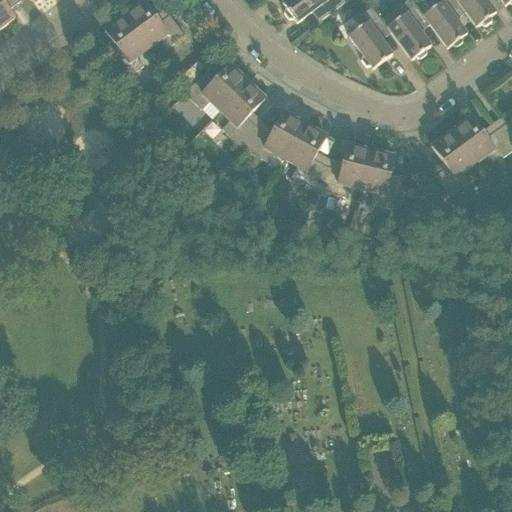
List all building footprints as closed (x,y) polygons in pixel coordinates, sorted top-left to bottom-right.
[(0,0),(0,30),(14,20),(8,12),(18,5),(14,0),(0,0)] [(289,0),(282,6),(285,11),(283,15),(288,21),(293,21),(296,25),(311,14),(318,10),(325,19),(334,12),(347,3),(345,0),(289,0)] [(435,9),(423,18),(424,20),(429,27),(447,51),(451,48),(455,49),(462,45),(461,40),(466,37),(455,22),(450,15),(460,8),(453,0),(430,0),(429,1),(435,9)] [(453,0),(460,8),(465,15),(476,30),(480,26),(484,28),(491,23),(490,19),(495,15),(484,1),(483,0),(453,0)] [(511,0),(498,0),(504,8),(509,5),(511,6),(511,0)] [(410,1),(381,22),(386,30),(411,63),(415,60),(420,61),(426,57),(425,52),(430,49),(420,34),(415,27),(424,20),(423,18),(410,1)] [(134,7),(122,17),(147,51),(158,43),(165,52),(168,50),(184,38),(169,18),(159,26),(154,19),(143,4),(136,10),(134,7)] [(386,30),(381,22),(371,9),(354,22),(360,30),(348,39),(361,57),(359,61),(364,67),(369,67),(372,72),(392,57),(377,37),(386,30)] [(180,11),(173,17),(178,24),(186,18),(180,11)] [(110,28),(103,34),(114,48),(119,54),(108,62),(115,72),(123,83),(143,68),(136,59),(147,51),(122,17),(109,26),(110,28)] [(193,86),(184,96),(201,112),(209,104),(219,114),(248,83),(237,72),(235,74),(229,68),(216,80),(211,87),(201,78),(193,86)] [(248,83),(219,114),(229,123),(221,131),(242,151),(257,131),(246,121),(252,115),(264,102),(258,96),(260,94),(248,83)] [(257,131),(242,151),(267,165),(272,155),(284,162),(305,125),(291,117),(290,119),(282,115),(274,131),(270,138),(269,140),(257,131)] [(461,123),(449,132),(474,167),(485,158),(492,167),(511,152),(511,134),(506,126),(486,141),(481,134),(470,120),(463,125),(461,123)] [(305,125),(284,162),(297,169),(291,179),(316,192),(326,169),(313,162),(317,155),(325,139),(318,135),(319,132),(305,125)] [(437,144),(430,149),(441,163),(446,170),(435,178),(442,187),(450,198),(469,184),(463,175),(474,167),(449,132),(436,142),(437,144)] [(326,169),(316,192),(344,200),(347,189),(360,192),(371,151),(355,147),(355,149),(346,147),(342,165),(340,173),(326,169)] [(371,151),(360,192),(374,195),(371,206),(394,212),(398,199),(400,188),(388,185),(390,176),(394,159),(386,157),(386,154),(371,151)] [(300,235),(296,245),(304,248),(309,238),(300,235)] [(175,430),(180,452),(197,448),(191,426),(175,430)]
